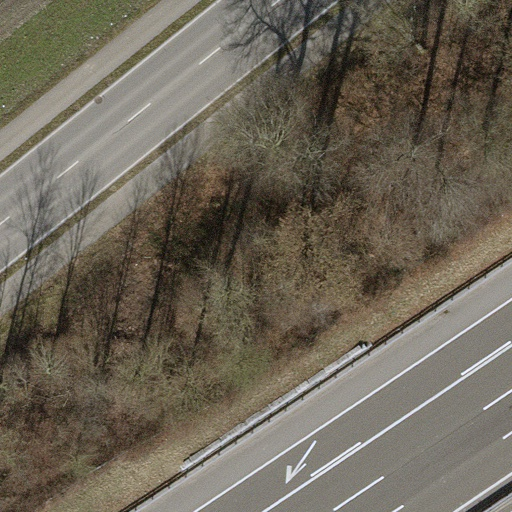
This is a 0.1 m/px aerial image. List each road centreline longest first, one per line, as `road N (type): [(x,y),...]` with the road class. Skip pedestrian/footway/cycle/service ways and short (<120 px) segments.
road 1 (primary): [(0,225),(279,0)]
road 2 (motorway): [(511,410),(360,511)]
